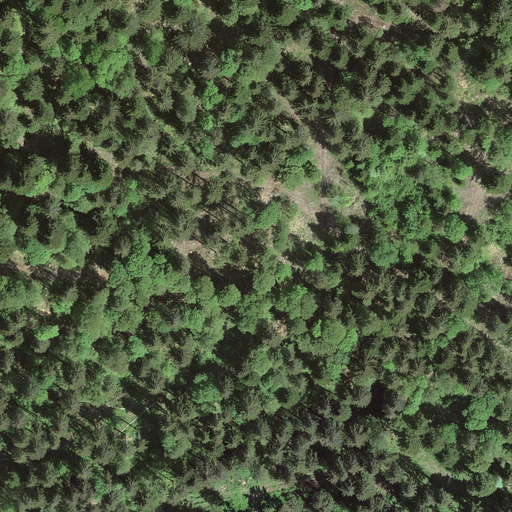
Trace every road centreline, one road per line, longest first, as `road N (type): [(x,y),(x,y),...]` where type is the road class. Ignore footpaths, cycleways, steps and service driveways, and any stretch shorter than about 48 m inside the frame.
road 1 (track): [(511,480),(447,478),(414,443),(302,413),(234,414),(0,385)]
road 2 (track): [(511,354),(477,338),(387,266),(340,251),(95,326)]
